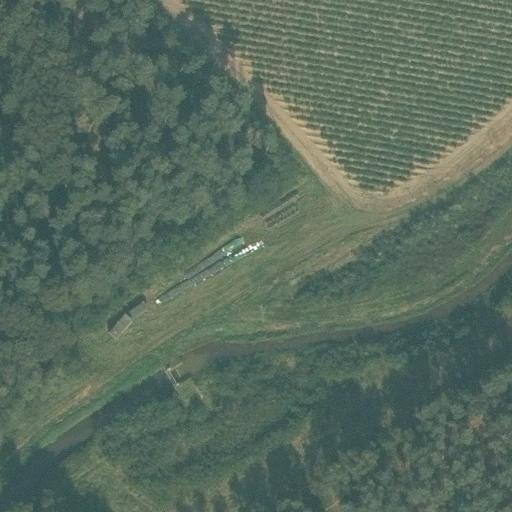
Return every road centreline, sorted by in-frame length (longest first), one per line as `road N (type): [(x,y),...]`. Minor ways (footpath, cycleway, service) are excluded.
road 1 (track): [(43,0),(49,337),(0,350)]
road 2 (track): [(511,361),(278,511)]
